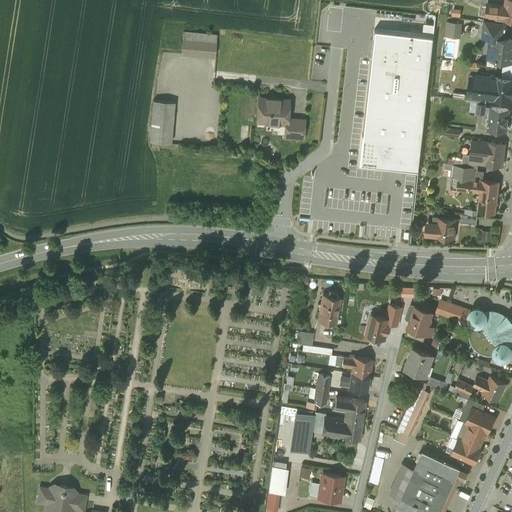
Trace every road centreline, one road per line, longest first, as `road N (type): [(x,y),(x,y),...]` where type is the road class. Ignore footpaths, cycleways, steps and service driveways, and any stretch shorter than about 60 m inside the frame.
road 1 (secondary): [(278,249),(154,236),(0,263)]
road 2 (secondary): [(511,268),(449,270),(278,249)]
road 3 (residential): [(278,249),(286,184),(325,145),(336,49)]
road 4 (residential): [(355,511),(391,350),(343,343)]
